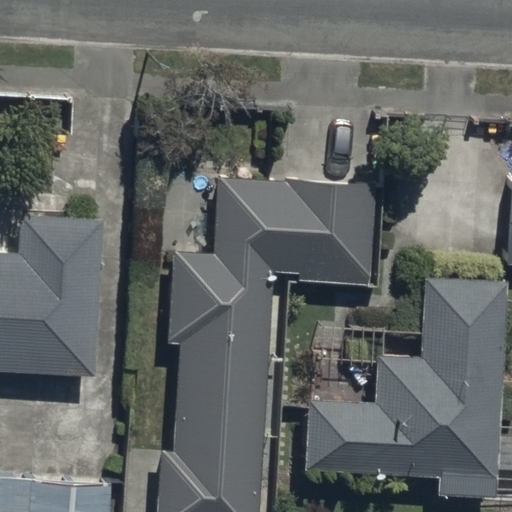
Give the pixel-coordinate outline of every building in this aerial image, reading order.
[(145,511),(245,511),(266,261),(365,269),(373,166),(175,150),(145,511)] [(511,172),(508,172),(503,257),(511,257),(511,172)] [(0,225),(0,354),(85,358),(90,230),(0,225)] [(304,384),(302,451),(489,458),(496,264),(412,261),(409,334),(363,332),(361,386),(304,384)] [(0,470),(0,511),(103,511),(105,474),(0,470)]
